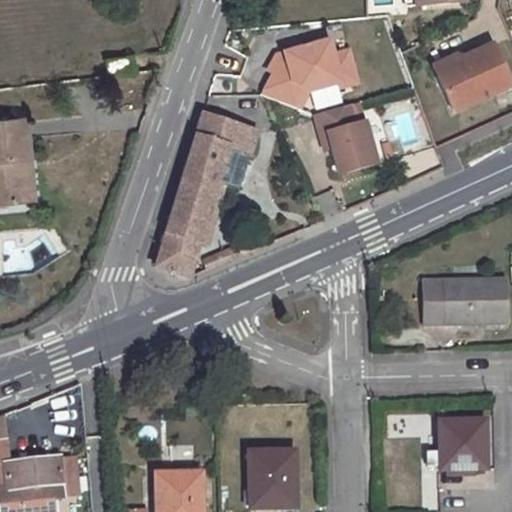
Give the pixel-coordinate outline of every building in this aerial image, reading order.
[(476,20),(478,0),(462,0),(463,2),(472,22),(476,20)] [(278,76),(264,97),(295,109),(307,94),(338,84),(339,88),(357,83),(347,52),(331,57),(327,43),(283,56),(289,77),(282,79),(278,76)] [(459,67),(435,79),(451,113),(510,87),(492,47),(457,63),(459,67)] [(130,54),(105,57),(107,75),(132,72),(130,54)] [(289,77),(283,56),(275,58),(267,73),(273,74),(259,95),(264,97),(278,76),(282,79),(289,77)] [(454,58),(430,68),(435,79),(459,67),(457,63),(454,58)] [(100,113),(124,104),(114,76),(89,84),(100,113)] [(356,125),(350,106),(315,117),(321,138),(328,135),(332,149),(340,177),(377,166),(364,123),(356,125)] [(200,115),(153,271),(185,279),(196,244),(225,153),(247,160),(256,132),(200,115)] [(411,118),(393,124),(397,136),(415,129),(411,118)] [(23,119),(0,120),(0,200),(22,199),(17,158),(27,156),(23,119)] [(321,138),(325,151),(332,149),(328,135),(321,138)] [(225,153),(196,244),(206,247),(225,183),(238,188),(247,160),(225,153)] [(27,156),(17,158),(22,199),(31,198),(27,156)] [(504,279),(441,281),(421,282),(422,327),(442,326),(506,325),(504,279)] [(482,421),(437,421),(437,452),(437,467),(438,471),(483,470),(482,421)] [(292,452),(247,453),(248,511),(294,509),(292,452)] [(437,452),(423,452),(423,468),(437,467),(437,452)] [(7,464),(4,464),(6,490),(0,490),(0,511),(47,511),(53,511),(52,499),(61,498),(61,495),(58,460),(58,458),(7,464)] [(61,495),(77,494),(74,459),(58,460),(61,495)] [(200,511),(199,474),(153,475),(154,511),(200,511)]
